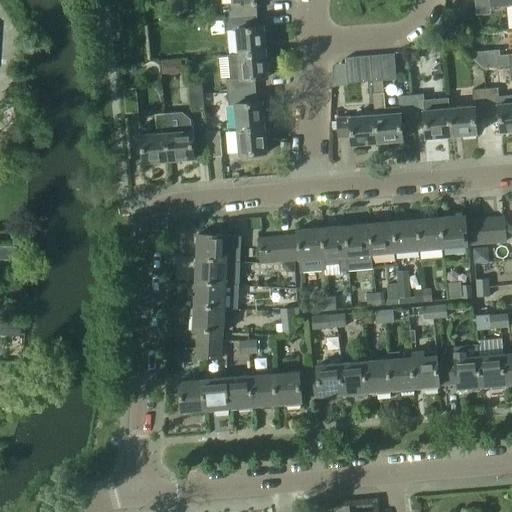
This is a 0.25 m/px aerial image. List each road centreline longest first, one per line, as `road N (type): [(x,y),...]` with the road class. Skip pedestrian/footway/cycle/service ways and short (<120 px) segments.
road 1 (residential): [(142,492),(157,213),(177,204),(309,193)]
road 2 (residential): [(142,492),(390,475)]
road 3 (residential): [(309,193),(511,174)]
road 4 (residential): [(309,193),(318,65),(330,33)]
road 5 (residential): [(390,475),(511,464)]
